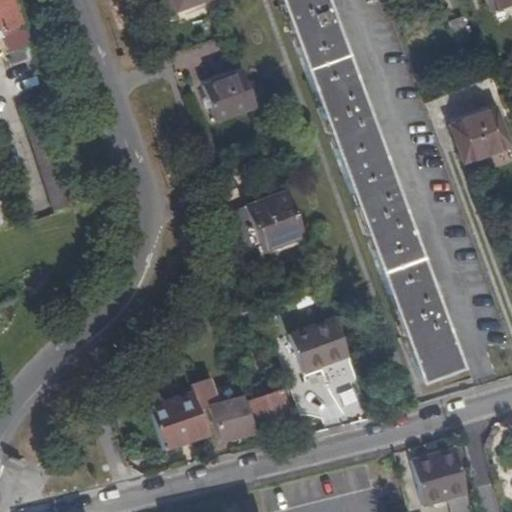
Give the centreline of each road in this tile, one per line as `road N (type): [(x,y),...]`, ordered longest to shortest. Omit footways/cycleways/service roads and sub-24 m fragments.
road 1 (primary): [(0,422),(27,384),(105,315),(134,278),(145,238),(141,194),(78,0)]
road 2 (residential): [(469,413),(80,511)]
